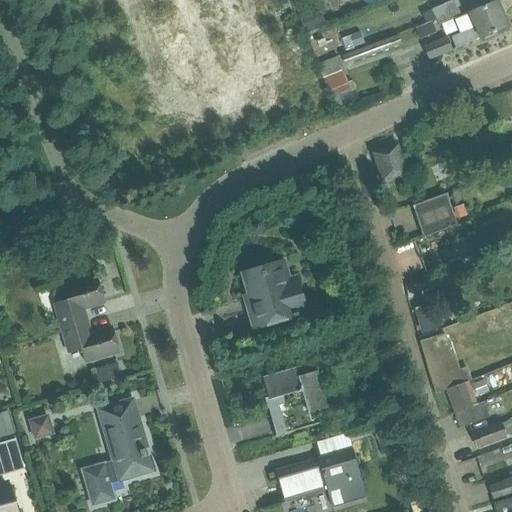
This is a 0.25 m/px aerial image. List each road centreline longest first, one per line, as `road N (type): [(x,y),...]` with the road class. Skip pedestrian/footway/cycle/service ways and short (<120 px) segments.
road 1 (residential): [(178,244),(205,208),(242,179),(511,60)]
road 2 (residential): [(231,509),(181,328),(173,287),(178,244)]
road 3 (unclassified): [(70,201),(0,22)]
